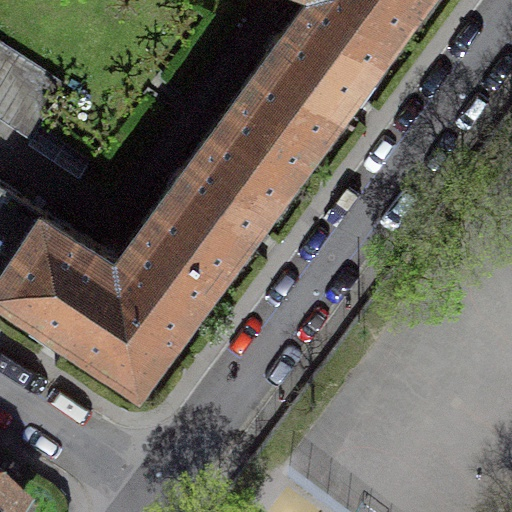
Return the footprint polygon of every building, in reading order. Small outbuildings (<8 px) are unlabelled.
[(304,0),(281,31),(276,36),(272,42),(268,47),(265,54),(224,110),(293,160),(342,94),(391,27),(352,0),(304,0)] [(352,0),(391,27),(411,0),(352,0)] [(0,40),(0,113),(31,134),(65,82),(0,40)] [(243,228),(293,160),(224,110),(183,165),(177,170),(173,175),(169,181),(166,187),(125,243),(194,294),(243,228)] [(137,371),(194,294),(125,243),(118,252),(111,248),(102,245),(0,177),(0,281),(70,327),(137,371)] [(0,511),(16,511),(0,501),(0,511)]
